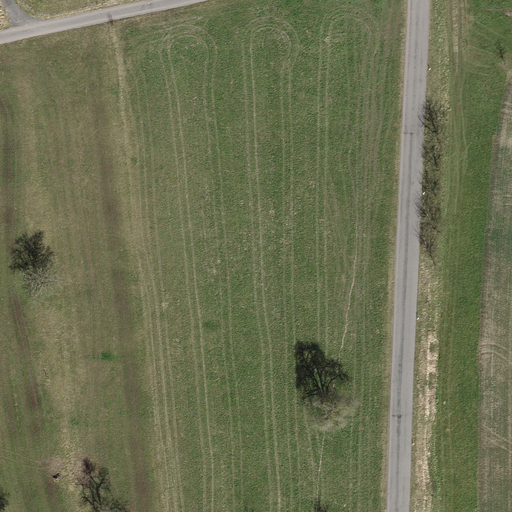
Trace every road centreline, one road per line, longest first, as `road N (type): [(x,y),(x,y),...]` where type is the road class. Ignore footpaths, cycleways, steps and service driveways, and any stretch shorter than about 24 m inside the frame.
road 1 (unclassified): [(398,511),(418,0)]
road 2 (track): [(175,0),(0,37)]
